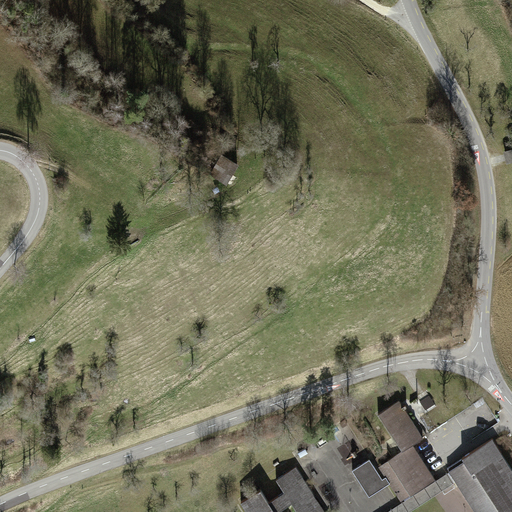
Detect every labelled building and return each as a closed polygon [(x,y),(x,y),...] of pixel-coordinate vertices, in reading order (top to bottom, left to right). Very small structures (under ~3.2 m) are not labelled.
[(238,165),(223,156),(212,174),(227,183),(238,165)] [(428,412),(436,407),(427,392),(418,398),(428,412)] [(379,414),(403,451),(413,445),(424,438),(405,410),(408,407),(407,405),(403,407),(400,401),(379,414)] [(511,511),(511,468),(493,439),(463,458),(448,468),(450,472),(454,477),(457,482),(475,511),(511,511)] [(350,445),(341,447),(344,459),(353,457),(350,445)] [(379,466),(386,477),(390,483),(402,502),(407,499),(411,496),(436,481),(413,445),(403,451),(389,461),(379,466)] [(388,485),(390,483),(386,477),(383,479),(370,460),(353,471),(370,496),(388,485)] [(242,503),(247,511),(324,511),(296,467),(277,480),(284,492),(269,502),(262,490),(242,503)] [(410,511),(457,482),(454,477),(450,472),(443,476),(436,481),(411,496),(407,499),(402,502),(400,504),(386,511),(410,511)]
